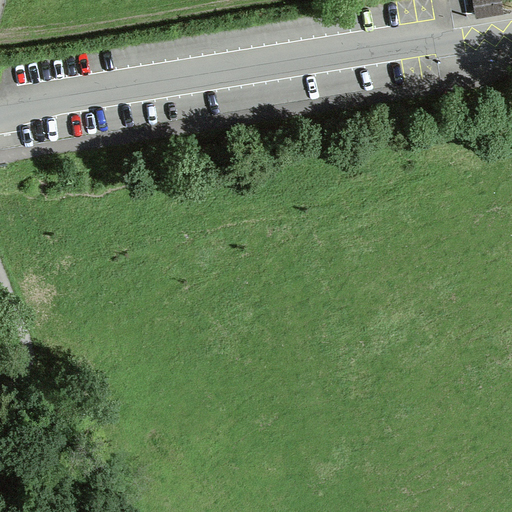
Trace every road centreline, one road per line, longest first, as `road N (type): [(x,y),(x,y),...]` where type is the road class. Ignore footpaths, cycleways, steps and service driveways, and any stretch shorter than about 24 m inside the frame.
road 1 (unclassified): [(511,31),(0,117)]
road 2 (track): [(0,270),(29,362),(0,382)]
